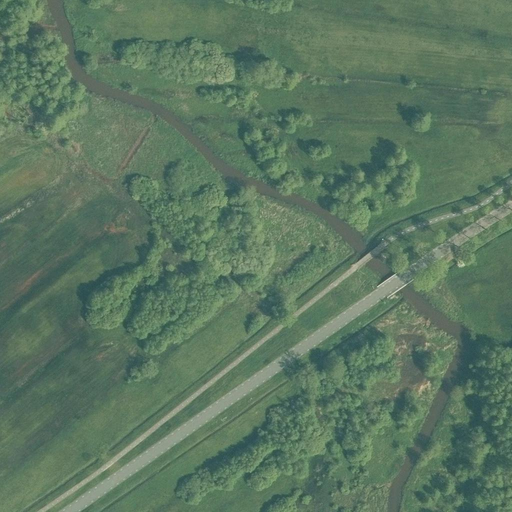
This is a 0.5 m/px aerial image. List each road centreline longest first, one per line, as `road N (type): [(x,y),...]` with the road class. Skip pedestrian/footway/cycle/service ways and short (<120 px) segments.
road 1 (tertiary): [(381,292),(69,511)]
road 2 (tertiary): [(381,292),(511,208)]
